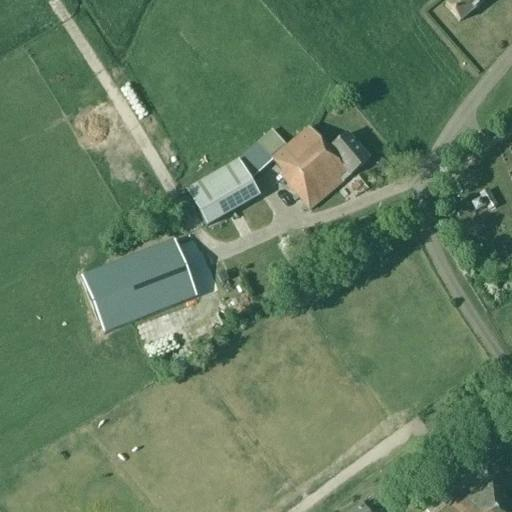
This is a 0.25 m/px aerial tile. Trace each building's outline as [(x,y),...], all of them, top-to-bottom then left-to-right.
[(450,0),(443,6),(459,24),(488,0),(450,0)] [(372,10),(376,21),(365,25),(371,40),(396,31),(386,5),(372,10)] [(307,214),(366,164),(344,138),(325,155),(305,132),(284,151),(269,134),(235,163),(236,164),(184,193),(205,230),(258,199),(247,181),(249,180),(251,181),(270,165),(279,176),(276,178),(307,214)] [(495,208),(487,193),(478,197),(487,213),(495,208)] [(195,299),(173,242),(79,280),(101,336),(195,299)] [(508,511),(485,479),(452,504),(447,497),(426,511),(508,511)]
